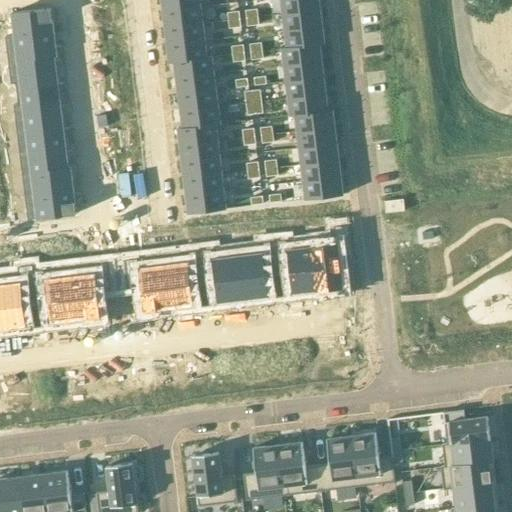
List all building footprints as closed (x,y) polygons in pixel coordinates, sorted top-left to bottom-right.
[(200,0),(162,0),(164,12),(202,7),(200,0)] [(319,0),(281,0),(283,14),(321,9),(319,0)] [(202,7),(164,12),(166,28),(204,24),(202,7)] [(51,8),(12,12),(15,35),(15,36),(54,31),(51,8)] [(258,8),(246,10),(247,18),(259,16),(258,8)] [(321,9),(283,14),(285,31),(323,26),(321,9)] [(239,11),(228,12),(229,20),(240,19),(239,11)] [(259,16),(247,18),(248,26),(260,24),(259,16)] [(240,19),(229,20),(230,28),(241,26),(240,19)] [(204,24),(166,28),(168,45),(206,40),(204,24)] [(323,26),(285,31),(287,46),(287,47),(320,43),(320,44),(325,43),(323,26)] [(15,35),(6,36),(8,60),(55,54),(55,55),(57,55),(54,31),(15,36),(15,35)] [(206,40),(168,45),(170,62),(175,62),(175,61),(208,57),(208,56),(206,40)] [(262,42),(250,44),(251,52),(263,50),(262,42)] [(287,46),(282,47),(285,64),(322,60),(320,44),(320,43),(287,47),(287,46)] [(244,44),(232,46),(233,54),(245,52),(244,44)] [(263,50),(251,52),(252,59),(264,58),(263,50)] [(245,52),(233,54),(234,62),(246,60),(245,52)] [(55,54),(8,60),(11,84),(16,83),(16,82),(58,77),(55,55),(55,54)] [(208,57),(175,61),(175,62),(177,78),(215,73),(212,55),(208,56),(208,57)] [(322,60),(285,64),(287,81),(325,77),(322,60)] [(215,73),(177,78),(179,94),(217,90),(215,73)] [(266,76),(254,77),(255,85),(267,83),(266,76)] [(58,77),(16,82),(16,83),(19,104),(19,105),(60,99),(58,77)] [(325,77),(287,81),(289,98),(327,93),(325,77)] [(248,78),(236,79),(237,87),(249,86),(248,78)] [(260,89),(252,90),(254,102),(262,101),(260,89)] [(217,90),(179,94),(181,111),(219,106),(217,90)] [(252,90),(245,91),(246,103),(254,102),(252,90)] [(327,93),(289,98),(291,115),(296,115),(295,114),(329,110),(329,109),(327,93)] [(19,104),(14,104),(17,128),(63,122),(60,99),(19,105),(19,104)] [(262,101),(254,102),(255,114),(263,113),(262,101)] [(254,102),(246,103),(247,115),(255,114),(254,102)] [(219,106),(181,111),(183,127),(183,128),(216,124),(216,125),(221,124),(219,106)] [(329,110),(295,114),(296,115),(298,131),(335,126),(333,109),(329,109),(329,110)] [(63,122),(17,128),(20,150),(66,145),(63,122)] [(183,127),(178,128),(180,145),(218,140),(216,125),(216,124),(183,128),(183,127)] [(272,126),(260,128),(261,135),(273,134),(272,126)] [(335,126),(298,131),(300,147),(337,143),(335,126)] [(254,128),(242,130),(243,138),(255,136),(254,128)] [(273,134),(261,135),(262,143),(274,142),(273,134)] [(255,136),(243,138),(244,146),(256,144),(255,136)] [(218,140),(180,145),(182,162),(220,157),(218,140)] [(337,143),(300,147),(302,164),(340,159),(337,143)] [(66,145),(20,150),(22,173),(69,167),(69,166),(66,145)] [(220,157),(182,162),(184,178),(222,174),(220,157)] [(276,159),(264,161),(265,169),(277,167),(276,159)] [(340,159),(302,164),(304,181),(342,176),(340,159)] [(258,162),(246,163),(247,171),(259,170),(258,162)] [(69,167),(22,173),(25,196),(74,190),(71,166),(69,166),(69,167)] [(277,167),(265,169),(266,177),(278,175),(277,167)] [(259,170),(247,171),(248,179),(260,178),(259,170)] [(222,174),(184,178),(186,195),(224,190),(222,174)] [(342,176),(304,181),(306,199),(344,194),(342,176)] [(74,190),(25,196),(28,219),(77,213),(74,190)] [(224,190),(186,195),(189,213),(227,209),(224,190)] [(281,194),(269,195),(270,203),(282,202),(281,194)] [(262,196),(251,198),(252,205),(263,204),(262,196)] [(404,198),(385,200),(386,212),(405,210),(404,198)] [(281,210),(271,212),(273,224),(283,223),(281,210)] [(270,212),(256,214),(260,243),(274,241),(270,212)] [(211,219),(197,221),(198,229),(212,227),(211,219)] [(335,238),(312,241),(318,290),(343,287),(340,258),(352,257),(348,225),(334,226),(335,238)] [(288,240),(274,242),(278,267),(290,266),(293,292),(317,289),(317,290),(318,290),(312,241),(311,241),(311,242),(289,245),(288,240)] [(261,248),(238,251),(244,298),(269,295),(265,269),(278,267),(274,242),(261,243),(261,248)] [(214,249),(200,251),(203,276),(216,275),(219,301),(244,298),(238,251),(215,254),(214,249)] [(200,251),(163,255),(169,307),(194,304),(191,278),(203,276),(200,251)] [(163,255),(125,260),(128,286),(141,284),(145,311),(169,307),(163,255)] [(107,262),(70,267),(76,319),(101,316),(98,289),(111,288),(107,262)] [(19,273),(0,275),(0,313),(2,328),(27,325),(23,299),(36,297),(33,271),(32,265),(18,267),(19,273)] [(33,271),(36,297),(48,295),(51,322),(76,319),(70,267),(33,271)] [(447,443),(443,443),(443,444),(491,438),(488,416),(466,419),(464,409),(443,412),(447,443)] [(377,432),(352,435),(358,486),(395,481),(392,455),(380,457),(377,432)] [(330,463),(318,465),(321,491),(358,486),(352,435),(327,438),(330,463)] [(400,437),(392,438),(393,450),(401,449),(400,437)] [(445,465),(441,466),(494,460),(491,438),(443,444),(445,465)] [(303,441),(278,444),(284,495),(321,491),(318,465),(306,466),(303,441)] [(256,472),(244,474),(247,500),(284,495),(278,444),(253,448),(256,472)] [(401,449),(393,450),(395,462),(403,461),(401,449)] [(219,452),(193,455),(198,496),(199,506),(238,501),(235,475),(222,477),(219,452)] [(494,460),(441,466),(444,488),(492,482),(490,461),(494,461),(494,460)] [(110,490),(97,492),(99,511),(138,511),(132,462),(107,466),(110,490)] [(68,470),(44,473),(48,511),(86,511),(84,494),(72,495),(68,470)] [(48,511),(44,473),(19,476),(23,511),(48,511)] [(0,511),(23,511),(19,476),(0,478),(0,511)] [(412,480),(404,481),(405,493),(413,492),(412,480)] [(492,482),(444,488),(444,489),(454,488),(456,507),(451,508),(451,509),(495,504),(492,482)] [(413,492),(405,493),(407,505),(415,504),(413,492)]
